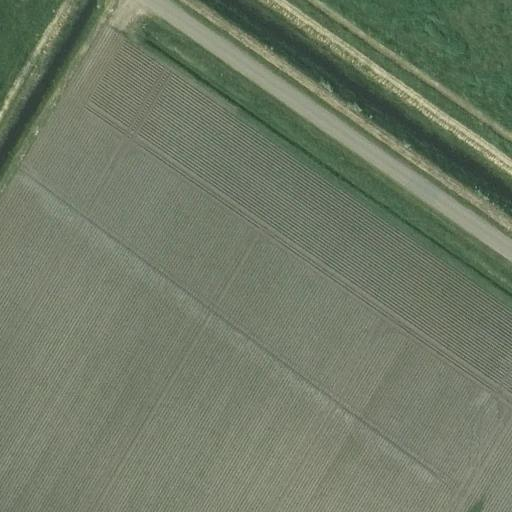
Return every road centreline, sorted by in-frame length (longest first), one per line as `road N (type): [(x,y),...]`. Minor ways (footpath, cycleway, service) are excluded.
road 1 (unclassified): [(511,251),(151,0)]
road 2 (unknown): [(295,0),(511,142)]
